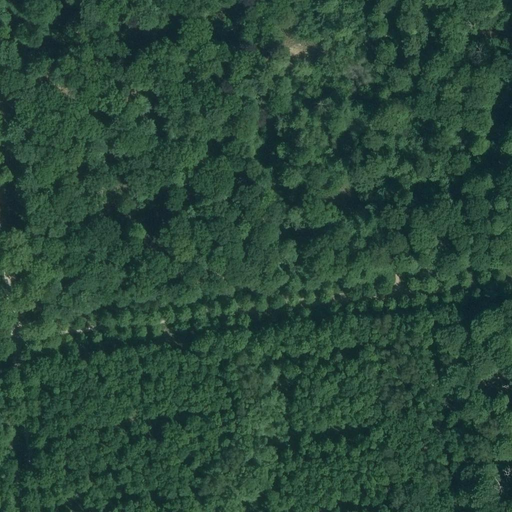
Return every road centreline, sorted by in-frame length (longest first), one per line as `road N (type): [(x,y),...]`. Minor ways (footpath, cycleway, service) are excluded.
road 1 (track): [(400,297),(12,339)]
road 2 (track): [(38,511),(12,339)]
